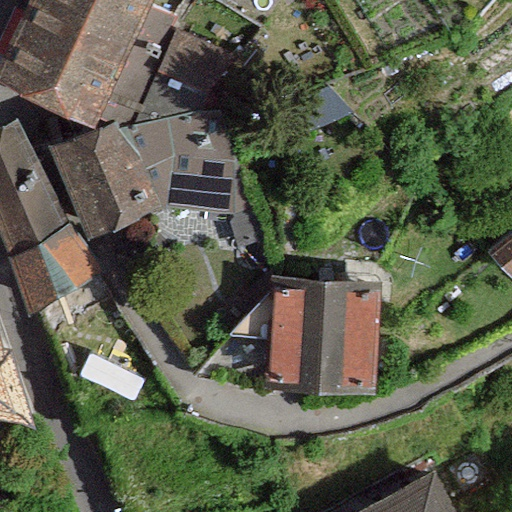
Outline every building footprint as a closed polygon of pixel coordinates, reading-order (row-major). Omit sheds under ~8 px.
[(151,0),(34,0),(10,55),(107,99),(151,0)] [(213,102),(243,39),(195,16),(164,80),(213,102)] [(123,111),(64,132),(98,224),(156,204),(123,111)] [(240,203),(235,115),(163,118),(167,206),(240,203)] [(18,121),(0,129),(0,195),(47,291),(90,270),(18,121)] [(511,182),(459,226),(482,254),(500,239),(511,253),(511,182)] [(240,254),(233,348),(345,357),(352,262),(240,254)] [(277,511),(434,511),(397,445),(277,511)]
